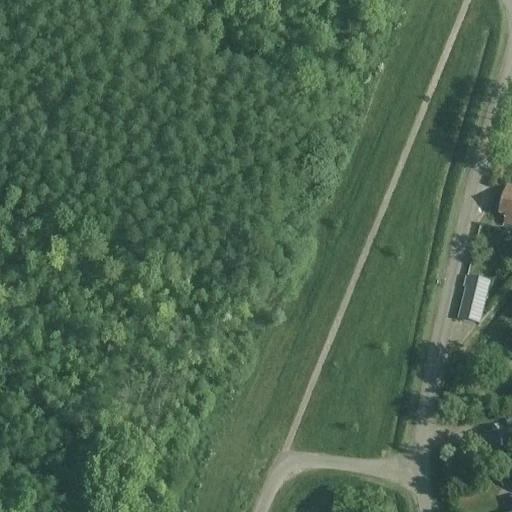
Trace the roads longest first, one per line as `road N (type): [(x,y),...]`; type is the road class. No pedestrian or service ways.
road 1 (unclassified): [(419,470),(442,334),(511,71)]
road 2 (unclassified): [(261,511),(281,462),(419,470)]
